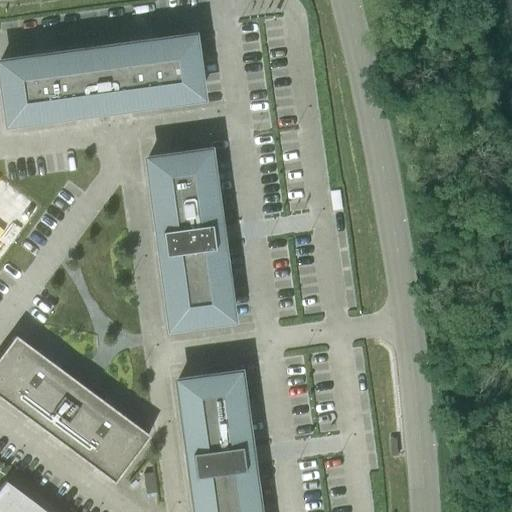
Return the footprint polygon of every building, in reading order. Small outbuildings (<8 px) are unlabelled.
[(191,98),(192,98),(192,97),(197,96),(196,90),(197,90),(197,89),(196,89),(190,45),(191,45),(191,43),(190,44),(189,37),(154,42),(153,39),(152,39),(153,42),(129,45),(128,43),(127,43),(127,46),(59,55),(59,52),(58,52),(58,55),(34,58),(34,56),(33,56),(33,58),(0,62),(0,78),(5,115),(4,115),(4,116),(5,116),(6,122),(11,121),(11,123),(12,123),(12,121),(35,118),(35,119),(36,119),(36,118),(72,113),(72,114),(74,114),(73,113),(96,110),(96,111),(98,111),(97,110),(105,109),(106,110),(107,110),(107,109),(129,105),(129,107),(131,106),(130,105),(167,100),(167,102),(168,101),(168,100),(191,97),(191,98)] [(214,222),(205,151),(173,156),(173,155),(172,155),(172,156),(153,158),(153,157),(152,157),(152,159),(145,159),(155,233),(159,232),(162,252),(158,252),(168,325),(174,324),(174,325),(176,325),(175,324),(195,322),(195,323),(196,323),(196,321),(227,317),(218,246),(222,246),(218,222),(214,222)] [(0,398),(112,481),(148,433),(14,334),(0,352),(0,398)] [(193,511),(254,511),(248,467),(252,466),(249,442),(245,443),(235,372),(176,380),(186,454),(189,453),(192,472),(188,473),(193,511)] [(153,473),(143,474),(146,494),(156,493),(153,473)] [(46,511),(4,480),(0,486),(0,511),(46,511)]
